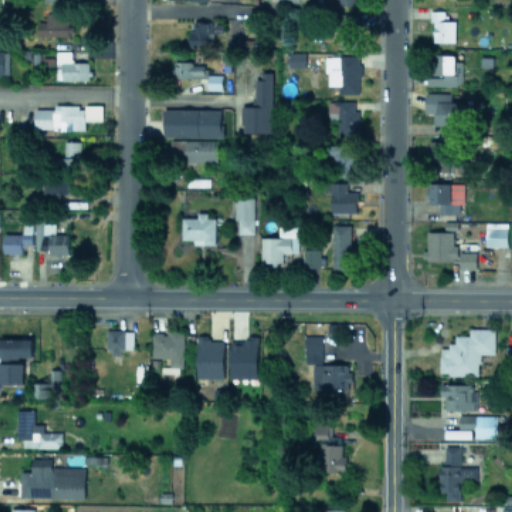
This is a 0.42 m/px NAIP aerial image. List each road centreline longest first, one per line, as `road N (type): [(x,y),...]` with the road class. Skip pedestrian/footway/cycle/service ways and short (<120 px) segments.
road 1 (secondary): [(511,299),(173,297)]
road 2 (residential): [(389,298),(392,0)]
road 3 (tertiary): [(131,296),(130,0)]
road 4 (tertiary): [(387,511),(389,298)]
road 5 (secondary): [(173,297),(0,295)]
